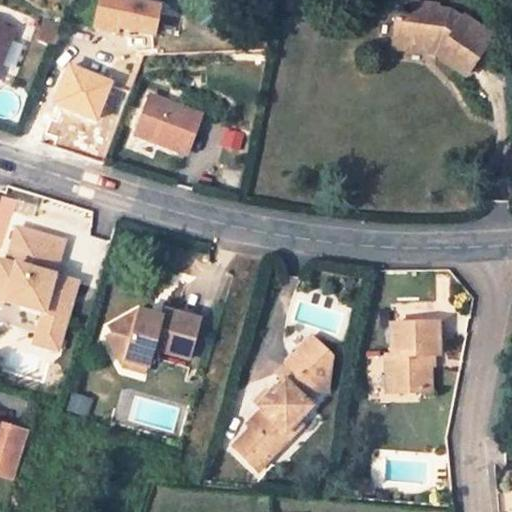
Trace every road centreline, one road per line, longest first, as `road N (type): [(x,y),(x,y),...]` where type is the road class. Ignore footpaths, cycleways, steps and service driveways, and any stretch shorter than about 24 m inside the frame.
road 1 (unclassified): [(0,159),(206,225),(388,250),(497,240)]
road 2 (residential): [(497,240),(468,444),(475,511)]
